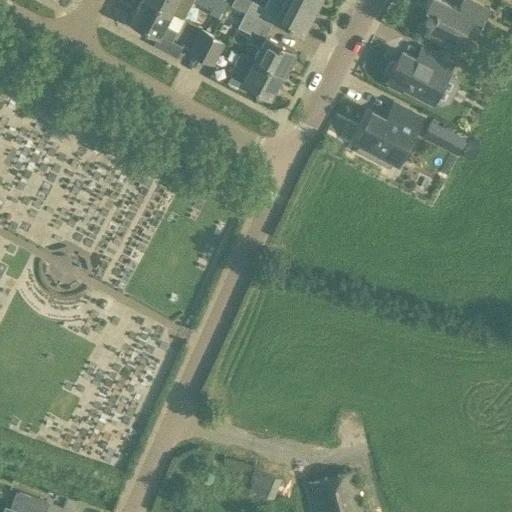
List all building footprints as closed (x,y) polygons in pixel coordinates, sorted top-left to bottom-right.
[(170,28),(176,15),(147,0),(138,0),(128,20),(157,35),(172,43),(173,40),(177,32),(170,28)] [(211,0),(147,0),(176,15),(182,3),(188,6),(190,7),(193,0),(207,7),(211,0)] [(297,0),(267,0),(264,7),(252,0),(245,14),(270,27),(275,18),(302,32),(314,8),(297,0)] [(297,0),(314,8),(318,0),(297,0)] [(476,30),(487,8),(471,0),(460,0),(457,6),(445,0),(426,0),(423,6),(432,11),(430,14),(431,14),(422,32),(454,49),(466,25),(476,30)] [(281,73),(293,49),(265,35),(270,27),(245,14),(238,26),(251,33),(247,40),(258,45),(252,58),(281,73)] [(201,28),(188,52),(199,58),(210,36),(211,34),(201,28)] [(213,65),(224,43),(210,36),(199,58),(213,65)] [(384,76),(387,77),(386,79),(431,103),(432,101),(441,106),(450,103),(459,85),(456,77),(447,72),(451,64),(428,51),(422,62),(401,50),(395,62),(392,60),(389,61),(383,71),(384,76)] [(252,58),(244,54),(238,65),(235,64),(230,74),(240,80),(240,81),(269,96),(281,73),(252,58)] [(492,93),(495,86),(483,80),(480,87),(492,93)] [(381,91),(376,106),(387,110),(391,95),(381,91)] [(354,142),(390,161),(398,165),(424,116),(399,102),(390,120),(370,110),(354,142)] [(436,135),(441,125),(430,119),(425,129),(436,135)] [(250,488),(265,494),(273,475),(257,469),(250,488)] [(362,511),(352,470),(306,482),(314,511),(362,511)] [(43,511),(48,502),(15,491),(9,507),(24,511),(43,511)]
